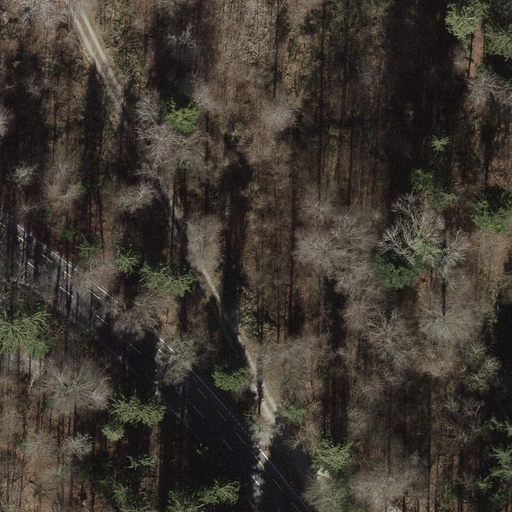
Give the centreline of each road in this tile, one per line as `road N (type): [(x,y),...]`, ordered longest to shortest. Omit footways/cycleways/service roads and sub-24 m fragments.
road 1 (track): [(320,511),(72,0)]
road 2 (track): [(386,511),(294,452),(203,414),(0,360)]
road 3 (tertiary): [(289,511),(203,414),(0,239)]
